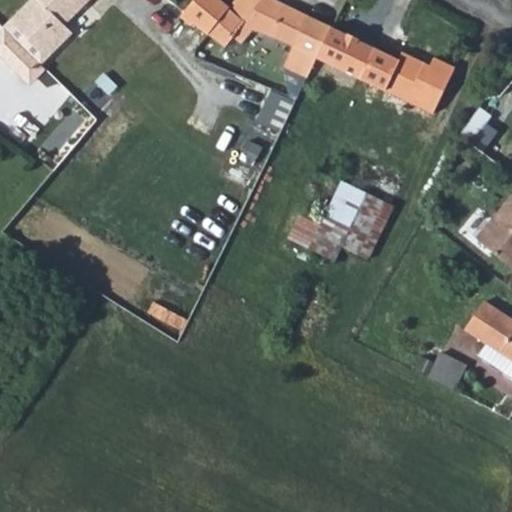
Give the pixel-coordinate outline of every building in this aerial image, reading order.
[(42,66),(48,60),(16,28),(41,3),(37,0),(32,0),(4,28),(42,66)] [(16,28),(48,60),(73,34),(65,26),(91,0),(37,0),(41,3),(16,28)] [(194,0),(181,16),(194,26),(197,23),(210,33),(222,19),(231,9),(230,8),(220,0),(194,0)] [(235,0),(230,8),(231,9),(235,12),(240,2),(237,0),(235,0)] [(232,40),(242,46),(253,31),(294,49),(317,59),(333,27),(308,15),(282,4),(268,0),(261,0),(253,11),(240,2),(235,12),(246,21),(232,40)] [(241,0),(240,2),(253,11),(261,0),(241,0)] [(210,33),(209,36),(226,48),(232,40),(246,21),(235,12),(231,9),(222,19),(210,33)] [(112,60),(135,36),(113,14),(90,38),(112,60)] [(317,59),(359,78),(375,47),(333,27),(317,59)] [(359,78),(434,114),(456,66),(429,53),(425,60),(403,50),(399,58),(375,47),(359,78)] [(289,61),(310,71),(317,59),(294,49),(289,61)] [(351,176),(403,205),(435,139),(382,112),(351,176)] [(393,206),(336,178),(314,222),(299,215),(288,237),(334,259),(341,246),(367,259),(393,206)] [(476,239),(511,268),(511,195),(476,239)] [(465,329),(488,344),(511,360),(511,361),(504,373),(511,378),(511,320),(484,302),(465,329)] [(480,357),(504,373),(511,361),(511,360),(488,344),(480,357)] [(427,379),(453,392),(466,366),(441,353),(427,379)]
